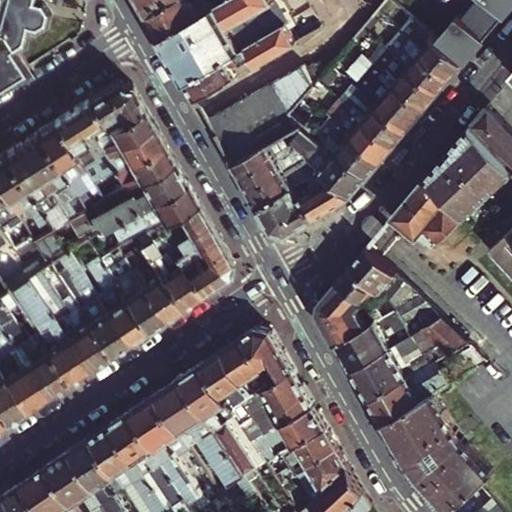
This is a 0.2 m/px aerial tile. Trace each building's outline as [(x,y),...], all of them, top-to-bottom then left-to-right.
[(0,0),(0,84),(31,65),(16,43),(26,37),(29,20),(36,22),(48,14),(51,2),(50,0),(0,0)] [(142,0),(150,13),(172,0),(142,0)] [(172,0),(150,13),(162,35),(222,0),(172,0)] [(222,0),(162,35),(188,79),(248,45),(253,54),(258,63),(298,40),(287,21),(288,20),(276,0),(222,0)] [(287,21),(298,40),(312,32),(294,0),(276,0),(288,20),(287,21)] [(458,14),(437,39),(464,61),(511,3),(511,0),(485,0),(467,21),(458,14)] [(451,76),(464,61),(437,39),(413,18),(400,33),(451,76)] [(451,76),(400,33),(387,49),(438,92),(451,76)] [(248,45),(188,79),(198,97),(237,75),(230,63),(240,62),(253,54),(248,45)] [(375,63),(426,107),(438,92),(387,49),(375,63)] [(357,85),(407,129),(426,107),(375,63),(357,85)] [(293,108),(315,83),(304,64),(276,81),(293,108)] [(104,122),(107,127),(146,104),(133,82),(118,79),(89,97),(101,117),(104,122)] [(210,118),(235,163),(281,136),(307,121),(294,110),(293,108),(276,81),(210,118)] [(344,101),(395,144),(407,129),(357,85),(344,101)] [(84,129),(101,117),(89,97),(55,119),(73,147),(89,138),(84,129)] [(383,158),(395,144),(344,101),(337,109),(331,116),(383,158)] [(511,126),(489,102),(474,120),(511,160),(511,126)] [(146,104),(107,127),(101,130),(96,133),(99,139),(83,155),(79,157),(84,164),(96,157),(106,151),(156,122),(146,104)] [(383,158),(331,116),(319,131),(327,138),(370,174),(383,158)] [(39,130),(71,179),(79,191),(80,193),(96,183),(95,181),(90,174),(84,164),(79,157),(73,147),(55,119),(39,130)] [(511,160),(474,120),(427,175),(465,216),(511,171),(511,160)] [(370,174),(327,138),(322,144),(309,133),(314,127),(307,121),(281,136),(294,146),(309,158),(322,168),(353,194),(370,174)] [(156,122),(106,151),(109,157),(101,166),(95,171),(90,174),(95,181),(166,139),(156,122)] [(107,127),(104,122),(99,125),(101,130),(107,127)] [(39,130),(22,140),(54,190),(71,179),(39,130)] [(281,136),(235,163),(243,176),(294,146),(281,136)] [(166,139),(95,181),(96,183),(99,188),(103,185),(106,191),(119,183),(122,188),(176,157),(166,139)] [(54,190),(22,140),(6,151),(55,228),(62,224),(54,211),(57,210),(48,195),(54,191),(54,190)] [(294,146),(243,176),(252,190),(309,158),(294,146)] [(6,151),(0,154),(0,183),(19,212),(20,214),(26,211),(31,218),(35,216),(47,234),(55,229),(55,228),(6,151)] [(106,151),(96,157),(101,166),(109,157),(106,151)] [(189,178),(176,157),(122,188),(111,195),(116,204),(95,216),(102,228),(103,228),(129,213),(189,178)] [(309,158),(252,190),(260,205),(308,177),(322,168),(309,158)] [(319,215),(353,194),(322,168),(308,177),(314,189),(307,193),(319,215)] [(395,213),(427,241),(435,237),(438,241),(465,216),(427,175),(395,213)] [(308,177),(260,205),(275,229),(289,232),(319,215),(307,193),(314,189),(308,177)] [(200,199),(189,178),(129,213),(103,228),(110,241),(148,220),(152,226),(175,213),(200,199)] [(0,183),(0,220),(2,223),(9,233),(13,230),(6,220),(19,212),(0,183)] [(72,218),(89,208),(80,193),(79,191),(68,198),(73,207),(67,211),(72,218)] [(116,204),(111,195),(106,198),(90,208),(95,216),(116,204)] [(234,257),(200,199),(175,213),(188,235),(171,246),(201,291),(231,272),(234,257)] [(511,224),(492,244),(508,261),(511,257),(511,224)] [(184,303),(201,291),(171,246),(162,231),(153,236),(148,228),(137,235),(143,243),(184,303)] [(47,234),(38,240),(51,260),(61,254),(70,248),(55,229),(47,234)] [(184,303),(143,243),(130,251),(124,242),(119,245),(165,315),(184,303)] [(353,263),(376,284),(391,298),(400,306),(414,319),(421,312),(428,323),(445,313),(370,243),(353,263)] [(511,265),(508,261),(492,244),(487,249),(511,275),(511,265)] [(121,258),(108,266),(148,326),(165,315),(119,245),(114,248),(121,258)] [(111,351),(129,339),(99,293),(70,248),(61,254),(72,271),(69,273),(87,300),(80,304),(111,351)] [(72,271),(61,254),(51,260),(78,301),(80,304),(87,300),(69,273),(72,271)] [(148,326),(108,266),(101,255),(101,254),(88,262),(106,289),(99,293),(129,339),(148,326)] [(376,284),(353,263),(341,277),(361,301),(376,284)] [(43,266),(30,274),(90,365),(111,351),(80,304),(78,301),(70,306),(43,266)] [(90,365),(30,274),(18,281),(45,323),(37,329),(70,378),(90,365)] [(361,301),(341,277),(322,300),(320,308),(339,341),(369,324),(356,308),(361,301)] [(45,323),(18,281),(9,287),(37,329),(45,323)] [(0,293),(0,319),(48,392),(70,378),(37,329),(31,333),(21,318),(19,320),(1,293),(0,293)] [(400,306),(369,324),(339,341),(354,367),(392,344),(399,340),(417,329),(428,323),(421,312),(414,319),(400,306)] [(354,367),(371,398),(426,366),(423,359),(427,357),(424,352),(428,349),(434,346),(438,347),(444,354),(471,339),(445,313),(428,323),(417,329),(399,340),(392,344),(354,367)] [(0,365),(27,406),(48,392),(0,319),(0,346),(3,351),(0,353),(0,365)] [(247,332),(267,365),(272,375),(275,380),(297,367),(274,327),(260,323),(247,332)] [(247,332),(225,347),(253,393),(265,386),(256,372),(267,365),(247,332)] [(490,356),(471,339),(444,354),(443,356),(455,377),(490,356)] [(426,366),(371,398),(384,420),(412,403),(435,389),(455,377),(443,356),(444,354),(438,347),(434,346),(428,349),(424,352),(427,357),(423,359),(426,366)] [(205,360),(239,411),(244,418),(255,411),(263,423),(257,426),(253,421),(248,424),(256,436),(273,426),(253,393),(225,347),(205,360)] [(205,360),(183,374),(249,471),(263,462),(232,416),(239,411),(205,360)] [(0,408),(7,419),(27,406),(0,365),(0,408)] [(297,367),(275,380),(269,384),(265,386),(253,393),(273,426),(317,401),(297,367)] [(249,471),(183,374),(158,391),(191,440),(193,442),(202,435),(233,481),(249,471)] [(266,379),(269,384),(275,380),(272,375),(266,379)] [(417,479),(446,511),(449,511),(495,470),(460,429),(435,389),(412,403),(429,431),(401,450),(417,479)] [(191,440),(158,391),(134,407),(195,498),(207,491),(178,448),(191,440)] [(281,440),(287,449),(330,424),(317,401),(273,426),(256,436),(271,458),(279,453),(273,445),(281,440)] [(384,420),(401,450),(429,431),(412,403),(384,420)] [(134,407),(113,421),(172,507),(179,501),(184,508),(192,511),(200,506),(195,498),(134,407)] [(175,511),(172,507),(113,421),(94,434),(127,483),(146,511),(175,511)] [(330,424),(287,449),(284,450),(297,470),(301,468),(342,444),(330,424)] [(127,483),(94,434),(73,448),(116,511),(133,511),(119,489),(127,483)] [(342,444),(301,468),(311,484),(294,493),(304,507),(352,462),(342,444)] [(116,511),(73,448),(49,463),(82,511),(92,511),(97,509),(98,511),(116,511)] [(352,462),(304,507),(298,511),(321,511),(326,508),(329,511),(342,511),(367,489),(352,462)] [(82,511),(49,463),(24,480),(46,511),(82,511)] [(286,469),(280,472),(284,477),(289,474),(286,469)] [(293,479),(289,474),(284,477),(287,483),(293,479)] [(46,511),(24,480),(8,491),(21,511),(46,511)] [(21,511),(8,491),(0,495),(0,511),(21,511)]
